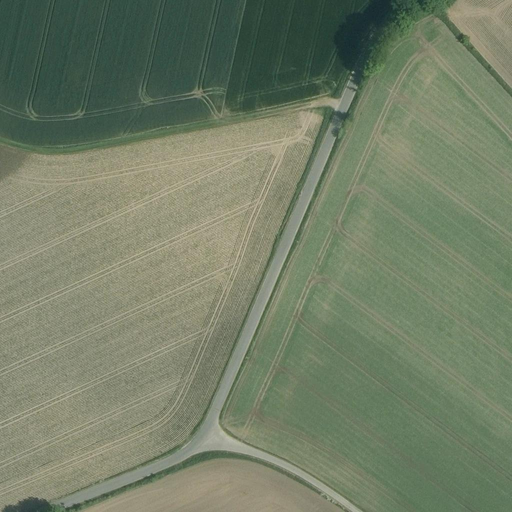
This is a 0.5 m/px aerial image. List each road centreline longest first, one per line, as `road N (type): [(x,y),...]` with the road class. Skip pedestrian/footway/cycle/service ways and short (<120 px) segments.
road 1 (unclassified): [(424,0),(393,21),(363,62),(206,436)]
road 2 (unclassified): [(206,436),(184,457),(45,511)]
road 3 (unclassified): [(356,511),(305,475),(206,436)]
